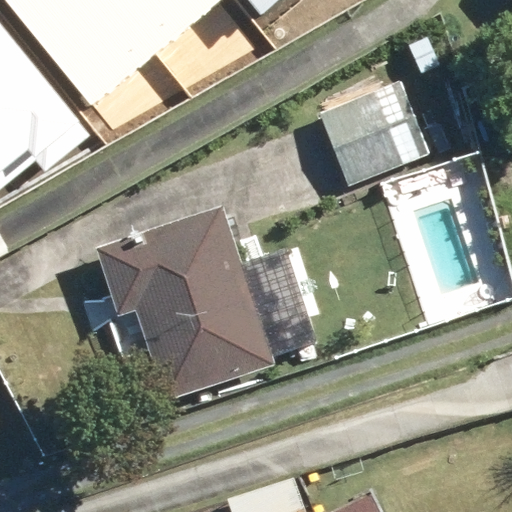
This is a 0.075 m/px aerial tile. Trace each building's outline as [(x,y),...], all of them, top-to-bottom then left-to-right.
[(226,0),(4,0),(92,108),(226,0)] [(247,0),(260,16),(279,0),(247,0)] [(92,135),(0,26),(0,191),(36,161),(46,173),(92,135)] [(313,112),(340,183),(418,152),(391,82),(313,112)] [(129,311),(158,402),(259,368),(261,373),(321,353),(306,310),(255,328),(215,208),(90,250),(111,317),(129,311)] [(303,511),(292,478),(222,504),(224,511),(366,511),(357,496),(327,511),(303,511)]
